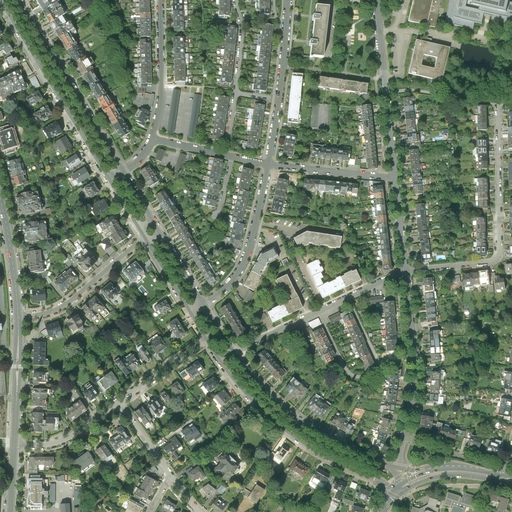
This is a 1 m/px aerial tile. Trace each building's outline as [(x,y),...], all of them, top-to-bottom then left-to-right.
[(36,0),(37,0),(43,10),(59,1),(58,0),(36,0)] [(440,0),(412,0),(408,22),(434,28),(438,11),(440,0)] [(509,0),(449,0),(445,23),(456,25),(473,29),(475,22),(482,24),(484,14),(489,15),(493,17),(492,21),(511,25),(511,3),(509,3),(509,0)] [(43,10),(46,17),(62,8),(59,1),(43,10)] [(313,21),(313,28),(326,30),(329,6),(327,6),(321,5),(315,5),(314,16),(312,16),(311,21),(313,21)] [(62,8),(46,17),(50,23),(63,16),(66,14),(62,8)] [(50,23),(55,32),(68,24),(63,16),(50,23)] [(173,21),(174,27),(175,27),(175,30),(185,30),(185,21),(173,21)] [(55,32),(59,39),(70,32),(75,29),(71,22),(68,24),(55,32)] [(151,27),(140,28),(140,37),(150,37),(150,34),(151,34),(151,27)] [(310,47),(309,56),(314,57),(322,58),(326,30),(313,28),(311,42),(309,41),(309,42),(308,47),(310,47)] [(59,39),(67,51),(79,44),(70,32),(59,39)] [(151,47),(151,42),(146,42),(146,39),(140,39),(140,41),(137,41),(136,42),(136,44),(136,46),(137,47),(140,47),(151,47)] [(416,40),(408,74),(441,81),(449,48),(428,43),(416,40)] [(7,42),(0,46),(0,52),(4,51),(6,54),(9,53),(13,51),(7,42)] [(67,51),(74,64),(86,57),(79,44),(67,51)] [(4,60),(8,68),(19,62),(17,57),(13,59),(11,57),(4,60)] [(74,64),(83,76),(94,69),(86,57),(74,64)] [(32,72),(26,62),(21,65),(27,75),(32,72)] [(83,76),(90,88),(101,81),(94,69),(83,76)] [(6,76),(10,85),(22,79),(18,70),(6,76)] [(293,73),(291,89),(301,90),(303,74),(293,73)] [(0,90),(10,85),(6,76),(0,78),(0,90)] [(335,79),(319,76),(318,86),(334,89),(335,79)] [(153,83),(153,78),(137,78),(138,87),(145,87),(147,87),(147,83),(153,83)] [(10,85),(15,94),(27,88),(22,79),(10,85)] [(352,81),(335,79),(334,89),(350,91),(352,81)] [(90,88),(97,100),(109,94),(101,81),(90,88)] [(368,83),(352,81),(350,91),(367,94),(368,83)] [(15,94),(10,85),(0,90),(0,94),(3,100),(15,94)] [(291,89),(289,106),(300,107),(301,90),(291,89)] [(175,90),(173,90),(166,132),(174,133),(181,91),(175,90)] [(25,98),(30,106),(43,99),(38,91),(25,98)] [(97,100),(104,113),(116,106),(109,94),(97,100)] [(201,95),(194,94),(188,137),(195,138),(201,95)] [(153,108),(154,101),(150,100),(145,98),(136,95),(134,101),(153,108)] [(403,98),(404,105),(413,104),(412,101),(415,100),(414,97),(403,98)] [(316,128),(319,104),(313,103),(310,128),(316,128)] [(372,112),(371,104),(370,104),(365,105),(361,105),(361,113),(372,112)] [(404,105),(404,112),(414,111),(413,104),(404,105)] [(32,114),(38,124),(53,115),(47,106),(32,114)] [(104,113),(113,126),(124,119),(116,106),(104,113)] [(289,106),(288,122),(298,123),(300,107),(289,106)] [(478,106),(478,114),(487,114),(487,106),(478,106)] [(136,124),(145,127),(152,113),(142,109),(141,110),(138,109),(135,116),(138,118),(136,121),(138,122),(136,124)] [(404,112),(405,120),(415,119),(414,111),(404,112)] [(372,119),(372,112),(361,113),(362,120),(372,119)] [(478,114),(478,122),(487,122),(487,114),(478,114)] [(113,126),(121,138),(132,132),(124,119),(113,126)] [(373,127),(372,119),(362,120),(363,128),(373,127)] [(50,140),(63,132),(57,121),(44,129),(50,140)] [(478,122),(478,131),(488,130),(487,122),(478,122)] [(374,134),(373,127),(363,128),(364,135),(374,134)] [(9,131),(0,133),(0,140),(4,153),(14,150),(9,131)] [(407,133),(408,140),(417,139),(416,131),(407,133)] [(296,142),(297,135),(287,133),(285,140),(296,142)] [(375,142),(374,134),(364,135),(365,143),(375,142)] [(61,154),(72,147),(66,136),(52,144),(55,149),(58,148),(61,154)] [(294,149),(296,142),(285,140),(284,147),(294,149)] [(376,150),(375,142),(365,143),(366,151),(376,150)] [(312,157),(318,158),(320,146),(320,143),(319,143),(318,143),(317,144),(317,145),(312,145),(312,150),(311,153),(312,153),(312,156),(312,157)] [(293,156),(294,149),(284,147),(283,154),(293,156)] [(348,161),(349,161),(349,159),(350,148),(343,147),(343,150),(342,160),(348,161)] [(165,151),(159,148),(155,159),(161,162),(165,151)] [(408,150),(409,158),(419,156),(418,149),(414,150),(408,150)] [(377,157),(376,150),(366,151),(366,158),(377,157)] [(186,155),(180,153),(173,171),(180,173),(186,155)] [(66,160),(71,168),(81,162),(76,154),(66,160)] [(409,158),(410,165),(419,164),(419,156),(409,158)] [(222,163),(223,160),(210,157),(208,166),(222,168),(223,163),(222,163)] [(349,161),(348,161),(348,165),(360,166),(360,159),(359,159),(358,157),(355,157),(355,160),(354,160),(349,159),(349,161)] [(378,168),(377,157),(366,158),(368,170),(378,168)] [(19,160),(7,163),(10,172),(21,168),(23,168),(22,164),(21,164),(19,160)] [(410,165),(411,173),(420,171),(419,164),(410,165)] [(139,171),(145,181),(155,175),(149,165),(139,171)] [(221,174),(222,168),(208,166),(207,171),(221,174)] [(90,177),(85,167),(72,175),(75,180),(77,179),(79,183),(90,177)] [(244,167),(242,172),(253,175),(254,170),(244,167)] [(21,168),(10,172),(12,179),(23,176),(25,176),(24,172),(22,172),(21,168)] [(411,173),(412,180),(421,179),(420,171),(411,173)] [(242,172),(241,178),(252,180),(253,175),(242,172)] [(145,181),(149,187),(150,187),(156,183),(159,181),(155,175),(145,181)] [(23,176),(12,179),(14,187),(27,184),(25,180),(24,180),(23,176)] [(241,178),(240,183),(251,186),(252,180),(241,178)] [(286,187),(288,180),(277,178),(276,185),(286,187)] [(412,180),(413,187),(422,186),(421,179),(412,180)] [(101,192),(95,181),(82,189),(85,194),(82,196),(86,201),(101,192)] [(382,186),(382,183),(369,181),(371,194),(374,194),(382,193),(382,187),(382,186)] [(220,185),(218,185),(206,182),(204,188),(208,189),(219,191),(220,185)] [(159,188),(156,183),(150,187),(152,191),(159,188)] [(285,194),(286,187),(276,185),(274,192),(285,194)] [(413,187),(413,195),(423,194),(422,186),(413,187)] [(250,197),(251,192),(249,191),(240,189),(238,194),(250,197)] [(155,195),(159,202),(168,196),(164,190),(155,195)] [(21,196),(16,197),(18,206),(40,202),(37,192),(30,194),(30,192),(21,194),(21,196)] [(283,201),(285,194),(274,192),(273,199),(283,201)] [(216,202),(218,196),(207,194),(204,193),(202,199),(203,199),(216,202)] [(248,202),(250,197),(238,194),(237,200),(248,202)] [(159,202),(163,208),(172,203),(168,196),(159,202)] [(109,209),(103,199),(91,206),(93,209),(91,211),(95,217),(109,209)] [(215,207),(216,202),(203,199),(202,204),(215,207)] [(282,209),(283,201),(273,199),(271,206),(282,209)] [(247,208),(248,202),(237,200),(236,205),(247,208)] [(18,206),(20,216),(25,215),(26,216),(35,214),(34,213),(42,211),(40,202),(18,206)] [(163,208),(167,215),(176,209),(172,203),(163,208)] [(415,205),(416,212),(424,211),(423,204),(415,205)] [(246,213),(247,208),(236,205),(234,211),(246,213)] [(280,216),(282,209),(271,206),(270,213),(280,216)] [(167,215),(171,222),(180,216),(176,209),(167,215)] [(244,219),(246,213),(234,211),(233,216),(244,219)] [(416,212),(417,219),(425,218),(424,211),(416,212)] [(101,233),(109,229),(118,224),(113,216),(95,227),(97,230),(99,229),(100,231),(101,233)] [(171,222),(175,228),(184,222),(180,216),(171,222)] [(243,224),(244,219),(233,216),(232,222),(235,222),(243,224)] [(45,222),(23,224),(24,234),(47,231),(45,222)] [(175,228),(179,235),(188,229),(184,222),(175,228)] [(244,231),(246,225),(243,224),(235,222),(233,229),(244,231)] [(109,229),(114,236),(122,231),(118,224),(109,229)] [(179,235),(183,241),(192,235),(188,229),(179,235)] [(243,238),(244,231),(233,229),(232,235),(243,238)] [(48,240),(47,231),(24,234),(25,242),(48,240)] [(127,239),(122,231),(114,236),(111,237),(116,245),(127,239)] [(307,232),(293,239),(298,249),(309,243),(307,232)] [(324,246),(326,235),(307,232),(309,243),(324,246)] [(183,241),(187,248),(196,242),(192,235),(183,241)] [(242,244),(243,238),(232,235),(230,242),(242,244)] [(340,249),(342,238),(326,235),(324,246),(340,249)] [(107,239),(100,243),(104,251),(112,246),(107,239)] [(187,248),(191,254),(200,248),(196,242),(187,248)] [(240,251),(242,244),(230,242),(229,249),(240,251)] [(420,245),(421,254),(429,253),(428,244),(420,245)] [(191,254),(195,261),(204,255),(200,248),(191,254)] [(278,258),(273,248),(260,255),(267,263),(278,258)] [(41,250),(27,251),(28,258),(29,258),(30,262),(42,261),(41,250)] [(349,250),(339,255),(342,260),(352,255),(349,250)] [(90,252),(84,257),(92,266),(97,262),(93,258),(94,257),(90,252)] [(421,254),(422,261),(430,260),(429,253),(421,254)] [(195,261),(198,267),(208,261),(204,255),(195,261)] [(250,271),(260,277),(267,263),(260,255),(250,271)] [(86,272),(92,266),(84,257),(77,263),(81,268),(82,267),(86,272)] [(306,266),(312,277),(321,273),(323,271),(318,260),(306,266)] [(42,261),(30,262),(30,273),(43,272),(42,261)] [(146,271),(137,261),(126,271),(134,281),(146,271)] [(198,267),(202,274),(212,268),(208,261),(198,267)] [(393,271),(392,266),(381,267),(384,276),(393,271)] [(202,274),(206,280),(216,274),(212,268),(202,274)] [(71,270),(63,277),(70,286),(78,279),(71,270)] [(260,277),(250,271),(243,286),(252,291),(260,277)] [(347,287),(360,281),(355,271),(343,277),(347,287)] [(47,276),(49,272),(35,273),(35,278),(42,278),(42,281),(46,281),(49,284),(52,282),(47,276)] [(473,286),(481,285),(480,272),(472,273),(473,286)] [(481,285),(490,285),(489,272),(480,272),(481,285)] [(312,277),(317,289),(324,286),(321,280),(323,279),(321,273),(312,277)] [(464,287),(473,286),(472,273),(463,274),(464,287)] [(206,280),(210,287),(220,281),(216,274),(206,280)] [(292,287),(287,275),(274,281),(280,293),(283,291),(292,287)] [(62,292),(70,286),(63,277),(54,283),(62,292)] [(335,293),(347,287),(343,277),(330,283),(335,293)] [(494,279),(495,291),(504,290),(503,278),(494,279)] [(124,279),(118,285),(123,291),(128,287),(127,286),(128,284),(124,279)] [(120,291),(113,282),(103,290),(111,299),(114,299),(121,294),(120,291)] [(322,299),(335,293),(330,283),(324,286),(317,289),(322,299)] [(297,298),(292,287),(283,291),(285,296),(288,295),(291,301),(297,298)] [(45,290),(32,291),(33,301),(46,300),(45,290)] [(253,293),(249,291),(243,301),(248,303),(253,293)] [(98,296),(91,302),(100,312),(107,307),(98,296)] [(382,296),(370,297),(371,304),(383,303),(382,296)] [(287,316),(303,309),(297,298),(291,301),(282,305),(287,316)] [(171,309),(166,300),(155,307),(161,315),(171,309)] [(93,318),(100,312),(91,302),(84,307),(86,310),(85,311),(88,314),(90,313),(93,318)] [(238,317),(229,302),(219,309),(228,324),(238,317)] [(272,324),(287,316),(282,305),(267,313),(272,324)] [(264,313),(257,319),(261,323),(267,318),(264,313)] [(339,313),(327,318),(330,325),(342,319),(339,313)] [(354,319),(351,313),(342,318),(344,323),(354,319)] [(84,321),(80,315),(69,321),(70,324),(69,325),(72,330),(74,329),(75,332),(84,327),(84,326),(85,325),(83,322),(84,321)] [(248,332),(238,317),(228,324),(238,339),(248,332)] [(182,326),(177,318),(168,323),(173,331),(182,326)] [(318,318),(308,323),(310,327),(311,330),(321,325),(318,318)] [(357,324),(354,319),(344,323),(347,329),(357,324)] [(61,321),(49,325),(50,328),(51,333),(52,335),(61,333),(62,337),(66,336),(61,321)] [(359,329),(357,324),(347,329),(349,334),(359,329)] [(92,326),(88,326),(86,332),(89,333),(95,333),(98,330),(95,327),(94,325),(92,326)] [(186,334),(182,326),(173,331),(178,339),(186,334)] [(311,330),(310,327),(298,332),(301,338),(312,333),(312,332),(311,330)] [(39,339),(39,341),(45,341),(45,340),(45,339),(46,338),(46,337),(47,335),(48,335),(49,334),(51,333),(50,328),(48,329),(47,330),(45,330),(43,331),(42,333),(41,335),(40,337),(39,339)] [(324,332),(322,328),(312,332),(312,333),(314,337),(324,332)] [(361,333),(359,329),(349,334),(351,338),(361,333)] [(429,332),(429,339),(438,338),(437,331),(429,332)] [(327,337),(324,332),(314,337),(316,342),(327,337)] [(363,339),(361,333),(351,338),(353,343),(363,339)] [(290,334),(283,338),(286,345),(292,340),(290,334)] [(167,347),(160,337),(149,344),(155,353),(156,354),(158,354),(167,347)] [(329,342),(327,337),(316,342),(318,347),(329,342)] [(429,339),(430,346),(438,346),(438,338),(429,339)] [(366,344),(363,339),(353,343),(356,349),(366,344)] [(36,341),(36,353),(47,353),(48,342),(45,341),(39,341),(36,341)] [(331,346),(329,342),(318,347),(321,351),(331,346)] [(368,350),(366,344),(356,349),(358,354),(368,350)] [(333,350),(331,346),(321,351),(323,356),(333,350)] [(430,346),(430,354),(439,353),(438,346),(430,346)] [(151,358),(144,348),(138,352),(145,362),(151,358)] [(258,357),(265,365),(274,358),(267,349),(258,357)] [(336,356),(333,350),(323,356),(325,361),(329,359),(330,362),(334,360),(333,357),(336,356)] [(370,355),(368,350),(358,354),(360,359),(370,355)] [(47,360),(47,353),(36,353),(36,364),(51,365),(51,360),(47,360)] [(430,354),(431,361),(440,360),(439,353),(430,354)] [(372,360),(370,355),(360,359),(363,364),(372,360)] [(132,356),(125,361),(132,372),(139,367),(136,362),(137,362),(132,356)] [(265,365),(272,373),(281,366),(274,358),(265,365)] [(125,377),(132,372),(125,361),(123,359),(117,364),(125,377)] [(375,366),(372,360),(363,364),(367,373),(376,369),(374,366),(375,366)] [(198,361),(192,365),(198,373),(204,369),(198,361)] [(191,377),(198,373),(192,365),(186,370),(189,374),(191,377)] [(272,373),(279,382),(288,374),(281,366),(272,373)] [(189,374),(186,370),(185,369),(179,373),(182,377),(182,376),(183,378),(189,374)] [(105,377),(104,378),(110,387),(118,381),(111,370),(103,376),(105,377)] [(398,383),(401,371),(391,376),(390,381),(398,383)] [(46,373),(36,373),(36,382),(42,382),(46,382),(46,373)] [(204,384),(209,392),(219,386),(213,377),(204,384)] [(104,391),(110,387),(104,378),(97,382),(99,384),(104,391)] [(287,389),(294,395),(304,384),(296,378),(287,389)] [(178,384),(177,382),(169,387),(176,397),(177,396),(178,397),(184,392),(181,389),(182,388),(179,383),(178,384)] [(101,393),(104,391),(99,384),(96,386),(101,393)] [(294,395),(302,401),(311,390),(304,384),(294,395)] [(35,387),(35,396),(48,397),(49,397),(50,388),(35,387)] [(98,395),(92,387),(83,393),(87,398),(88,397),(91,401),(98,395)] [(396,396),(397,389),(388,387),(387,395),(396,396)] [(231,398),(222,389),(213,397),(222,407),(231,398)] [(171,400),(165,391),(160,395),(163,399),(166,404),(171,400)] [(394,403),(396,396),(387,395),(386,402),(394,403)] [(48,406),(48,397),(35,396),(35,405),(42,405),(48,406)] [(308,408),(317,414),(324,402),(316,396),(308,408)] [(160,407),(159,405),(156,401),(154,398),(147,404),(153,412),(160,407)] [(511,399),(505,398),(503,406),(511,408),(511,399)] [(86,409),(80,401),(66,410),(69,414),(66,416),(69,421),(86,409)] [(317,414),(325,419),(333,408),(324,402),(317,414)] [(393,411),(394,403),(386,402),(386,410),(393,411)] [(235,404),(224,413),(229,420),(237,413),(240,410),(235,404)] [(511,408),(503,406),(501,414),(511,416),(511,408)] [(152,420),(142,407),(135,412),(145,426),(149,423),(150,424),(151,423),(150,421),(152,420)] [(240,410),(237,413),(241,417),(246,412),(243,408),(240,410)] [(39,411),(35,411),(34,430),(44,431),(45,428),(60,428),(61,416),(49,416),(49,419),(46,419),(46,411),(45,411),(39,411)] [(345,418),(338,415),(334,423),(340,427),(345,418)] [(436,418),(425,416),(424,422),(423,428),(433,430),(435,425),(436,418)] [(393,427),(395,420),(386,417),(384,424),(393,427)] [(347,420),(345,418),(340,427),(346,430),(350,423),(347,421),(347,420)] [(354,425),(350,423),(346,430),(352,433),(357,424),(355,423),(354,425)] [(391,434),(393,427),(384,424),(382,431),(391,434)] [(187,426),(180,431),(188,442),(192,439),(194,441),(200,436),(192,425),(188,428),(187,426)] [(444,432),(443,435),(453,439),(456,429),(446,425),(444,430),(444,432)] [(119,435),(109,441),(115,450),(130,440),(122,428),(121,427),(116,431),(119,435)] [(469,432),(456,429),(453,439),(459,441),(460,439),(462,439),(466,441),(467,437),(469,432)] [(389,441),(391,434),(382,431),(380,439),(389,441)] [(473,440),(472,444),(480,446),(484,448),(487,436),(480,434),(480,436),(475,435),(473,440)] [(181,446),(175,436),(170,440),(172,442),(167,446),(171,451),(172,452),(174,451),(181,446)] [(387,448),(389,441),(380,439),(378,446),(387,448)] [(494,441),(491,450),(496,451),(502,453),(504,444),(494,441)] [(112,456),(104,445),(96,451),(103,462),(112,456)] [(171,451),(167,446),(162,449),(166,454),(171,451)] [(281,462),(289,452),(282,447),(276,455),(274,457),(277,460),(281,462)] [(93,458),(89,452),(73,463),(80,473),(95,463),(92,458),(93,458)] [(239,466),(225,452),(218,460),(221,463),(214,470),(221,477),(228,470),(232,473),(239,466)] [(268,457),(276,462),(277,460),(274,457),(276,455),(272,452),(268,457)] [(28,464),(28,473),(37,473),(37,466),(33,466),(33,457),(29,458),(29,464),(28,464)] [(33,466),(37,466),(53,466),(53,457),(33,457),(33,466)] [(310,469),(294,460),(289,470),(304,479),(310,469)] [(189,473),(193,471),(189,466),(187,467),(189,470),(183,474),(185,476),(189,473)] [(157,472),(154,467),(149,470),(153,475),(157,472)] [(193,471),(189,473),(194,481),(199,477),(201,480),(206,477),(198,467),(193,471)] [(318,469),(311,482),(322,488),(329,475),(318,469)] [(147,476),(140,489),(149,494),(150,495),(157,482),(147,476)] [(47,480),(28,480),(27,508),(45,508),(45,506),(47,506),(47,480)] [(347,485),(337,480),(333,489),(338,491),(343,494),(347,485)] [(208,498),(215,490),(208,484),(201,489),(208,498)] [(217,490),(222,494),(227,488),(222,484),(217,490)] [(265,491),(257,485),(251,493),(248,498),(248,499),(256,504),(258,501),(265,491)] [(147,499),(149,494),(140,489),(138,488),(135,495),(141,498),(142,498),(143,497),(147,499)] [(240,493),(248,498),(251,493),(243,488),(240,493)] [(369,492),(360,489),(357,497),(366,500),(369,492)] [(338,491),(334,499),(340,501),(343,494),(338,491)] [(476,496),(464,492),(463,497),(448,492),(443,505),(453,508),(451,511),(464,511),(466,506),(472,508),(476,496)] [(509,498),(493,494),(491,499),(499,501),(498,507),(498,508),(505,510),(506,510),(509,498)] [(419,508),(413,506),(411,511),(437,511),(439,507),(436,506),(436,505),(438,500),(429,497),(427,504),(426,505),(419,508)] [(128,507),(126,510),(129,511),(139,511),(141,510),(142,510),(144,507),(129,499),(126,505),(128,507)] [(222,503),(217,499),(211,507),(217,511),(222,511),(227,505),(223,502),(222,503)] [(172,511),(176,506),(166,501),(162,508),(168,511),(169,511),(172,511)]
